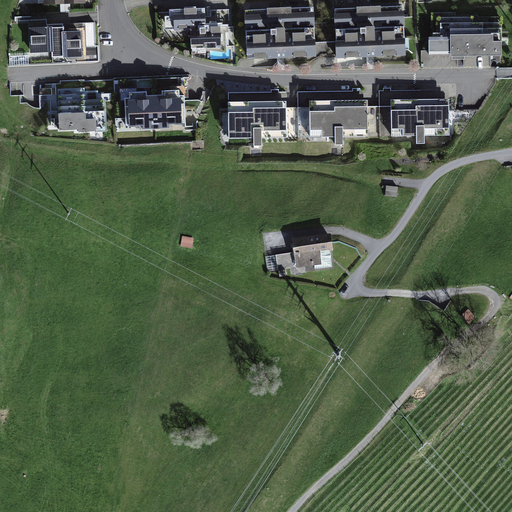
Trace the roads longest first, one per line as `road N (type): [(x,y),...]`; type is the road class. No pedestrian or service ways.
road 1 (residential): [(111,0),(113,22),(136,48),(195,69),(269,80),(511,72)]
road 2 (track): [(430,294),(484,290),(496,302),(492,311),(293,511)]
road 3 (residential): [(511,154),(467,161),(436,177),(413,216),(360,271),(361,290),(430,294)]
